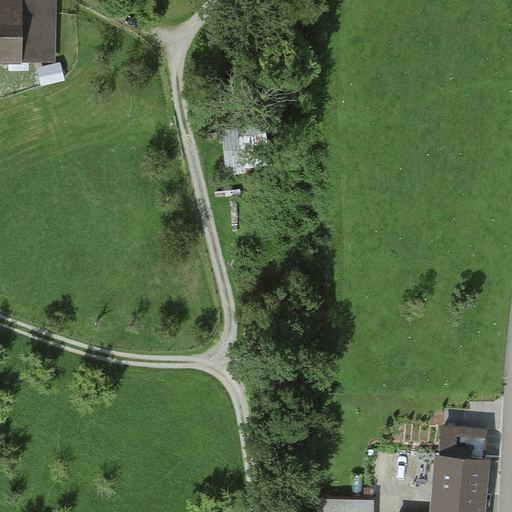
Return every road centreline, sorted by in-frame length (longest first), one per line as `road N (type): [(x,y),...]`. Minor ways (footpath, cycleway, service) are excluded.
road 1 (track): [(230,364),(227,301),(178,89),(178,51),(213,0)]
road 2 (track): [(230,364),(122,361),(0,318)]
road 3 (track): [(258,511),(230,364)]
